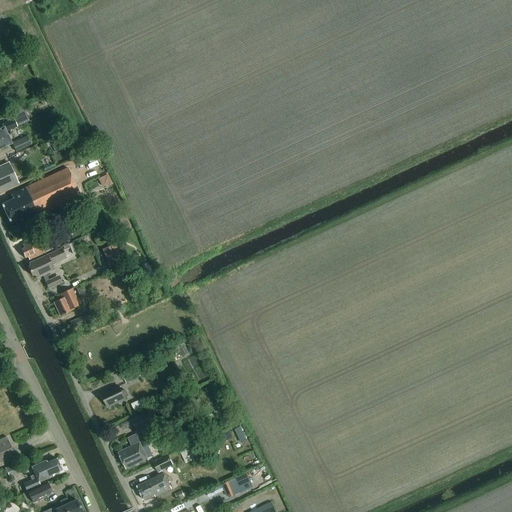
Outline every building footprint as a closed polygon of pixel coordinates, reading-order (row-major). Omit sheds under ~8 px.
[(5,115),(8,121),(2,124),(3,127),(0,128),(0,148),(11,142),(7,133),(18,127),(17,126),(25,122),(22,115),(26,113),(23,107),(5,115)] [(48,138),(55,152),(72,144),(65,130),(48,138)] [(12,143),(16,151),(29,146),(25,137),(12,143)] [(12,169),(8,162),(0,166),(0,191),(18,183),(12,169)] [(10,193),(13,199),(2,204),(11,223),(23,218),(24,221),(34,216),(35,217),(79,197),(81,196),(77,186),(67,168),(10,193)] [(108,173),(98,177),(103,187),(113,182),(108,173)] [(24,248),(21,249),(25,258),(28,257),(29,261),(46,253),(45,251),(52,247),(49,239),(41,243),(38,237),(22,244),(24,248)] [(73,242),(69,244),(70,248),(73,254),(77,252),(73,242)] [(114,242),(101,248),(109,265),(121,260),(114,242)] [(30,266),(28,267),(32,276),(35,275),(36,278),(43,275),(46,282),(45,283),(48,288),(56,285),(53,279),(49,281),(46,274),(53,270),(51,265),(66,259),(63,253),(61,249),(29,264),(30,266)] [(85,286),(77,290),(82,301),(90,297),(85,286)] [(63,298),(54,302),(60,316),(74,310),(74,308),(79,306),(72,289),(61,294),(63,298)] [(80,317),(71,321),(73,327),(83,322),(80,317)] [(141,366),(138,368),(123,374),(127,383),(145,375),(141,366)] [(163,391),(161,392),(163,396),(170,392),(170,391),(170,383),(163,383),(163,391)] [(127,401),(126,398),(127,397),(128,395),(126,390),(124,390),(121,391),(119,387),(102,395),(107,407),(118,402),(120,405),(127,401)] [(25,403),(2,414),(10,431),(33,421),(25,403)] [(153,409),(132,419),(137,431),(159,421),(153,409)] [(244,447),(248,445),(239,426),(235,428),(244,447)] [(129,438),(132,446),(118,453),(126,469),(147,459),(140,443),(136,435),(129,438)] [(0,439),(0,466),(17,459),(6,436),(0,439)] [(184,441),(175,445),(177,451),(186,446),(184,441)] [(180,451),(186,463),(196,459),(190,447),(180,451)] [(158,472),(163,470),(173,465),(169,455),(153,463),(158,472)] [(53,477),(52,474),(62,470),(57,459),(47,463),(45,460),(30,467),(33,475),(31,476),(32,480),(23,484),(23,483),(17,486),(21,494),(29,490),(28,488),(53,477)] [(21,472),(17,463),(6,468),(10,477),(21,472)] [(140,479),(148,476),(145,469),(137,473),(140,479)] [(165,474),(160,476),(137,487),(144,500),(154,495),(155,497),(172,489),(165,474)] [(32,503),(53,494),(48,482),(27,492),(32,503)] [(235,495),(229,482),(223,485),(228,497),(235,495)] [(175,494),(177,499),(184,496),(182,491),(175,494)] [(54,507),(42,511),(82,511),(77,500),(69,503),(67,498),(60,501),(62,507),(56,510),(54,507)]
